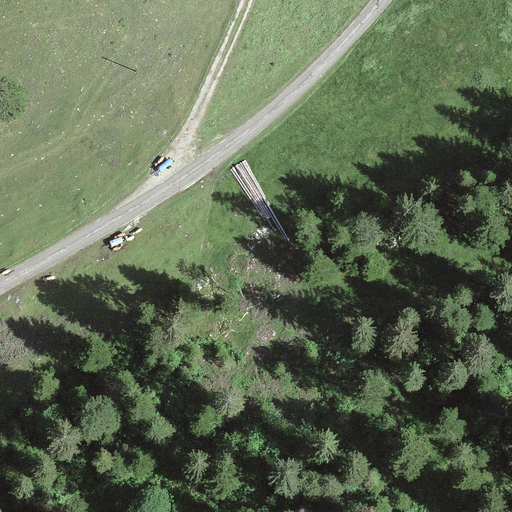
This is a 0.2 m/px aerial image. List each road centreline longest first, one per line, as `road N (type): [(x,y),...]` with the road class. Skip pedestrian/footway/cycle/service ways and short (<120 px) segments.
road 1 (unclassified): [(0,289),(222,152),(383,0)]
road 2 (track): [(246,0),(161,194)]
